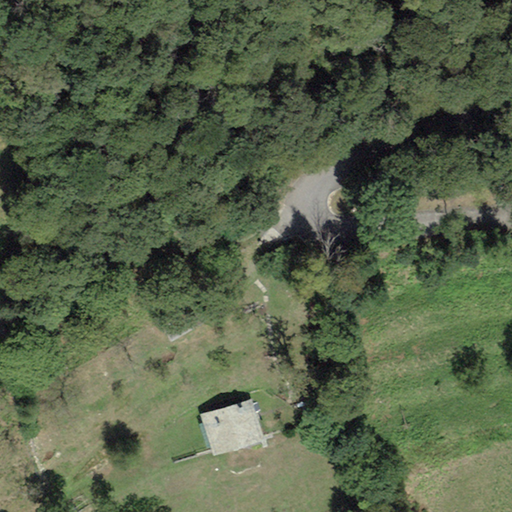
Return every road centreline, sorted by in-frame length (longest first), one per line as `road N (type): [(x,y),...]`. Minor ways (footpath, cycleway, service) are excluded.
road 1 (unclassified): [(511,217),(361,234),(342,232),(324,208),(335,180),(352,167),(511,92)]
road 2 (track): [(331,224),(51,260)]
